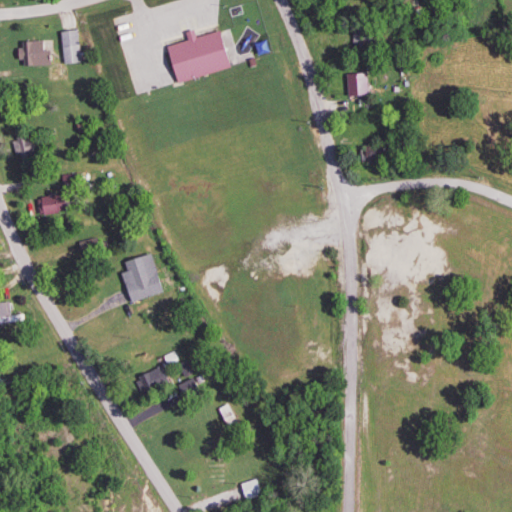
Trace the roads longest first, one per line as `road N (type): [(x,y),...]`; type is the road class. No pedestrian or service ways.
road 1 (residential): [(353,511),(356,308),(348,198),(312,59),(287,0)]
road 2 (residential): [(178,511),(53,307),(0,196)]
road 3 (residential): [(511,197),(451,177),(348,198)]
